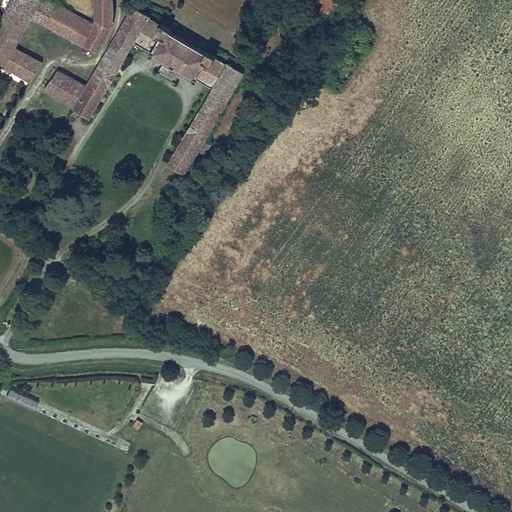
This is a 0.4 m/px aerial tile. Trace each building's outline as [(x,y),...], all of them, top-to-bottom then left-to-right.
[(107,31),(43,0),(14,0),(0,26),(0,62),(34,81),(44,62),(16,47),(32,17),(97,49),(107,31)] [(113,0),(101,0),(96,25),(108,31),(113,0)] [(331,15),(339,0),(319,0),(316,6),(331,15)] [(365,14),(354,4),(347,13),(351,16),(349,19),(352,22),(355,19),(358,22),(365,14)] [(247,70),(137,7),(87,86),(63,75),(51,95),(90,118),(137,43),(216,89),(174,162),(189,171),(247,70)] [(34,409),(38,401),(10,388),(6,397),(34,409)]
